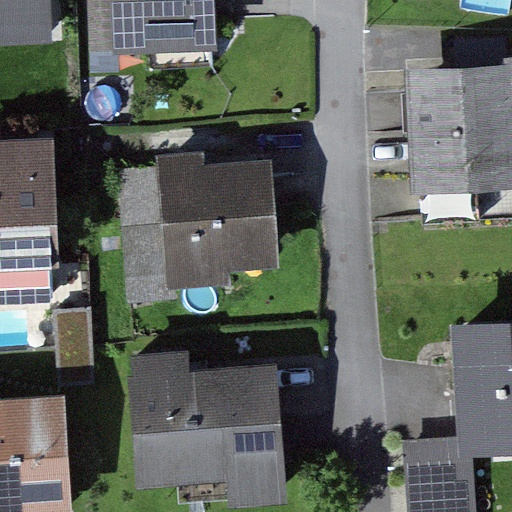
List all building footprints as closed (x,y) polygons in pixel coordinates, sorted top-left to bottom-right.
[(69,0),(0,0),(0,40),(71,36),(69,0)] [(235,0),(126,0),(130,56),(239,49),(235,0)] [(511,56),(426,64),(436,189),(511,183),(511,56)] [(0,218),(62,215),(59,143),(0,145),(0,218)] [(284,151),(132,165),(144,297),(295,284),(284,151)] [(66,294),(62,215),(0,218),(0,268),(4,268),(5,297),(66,294)] [(62,380),(96,378),(93,307),(58,308),(62,380)] [(511,452),(511,314),(469,318),(474,384),(478,427),(480,455),(511,452)] [(210,343),(146,349),(160,485),(199,482),(201,506),(308,496),(298,394),(295,359),(212,367),(210,343)] [(0,511),(53,511),(95,510),(87,383),(0,388),(0,511)] [(478,427),(416,432),(422,511),(484,507),(480,455),(478,427)]
